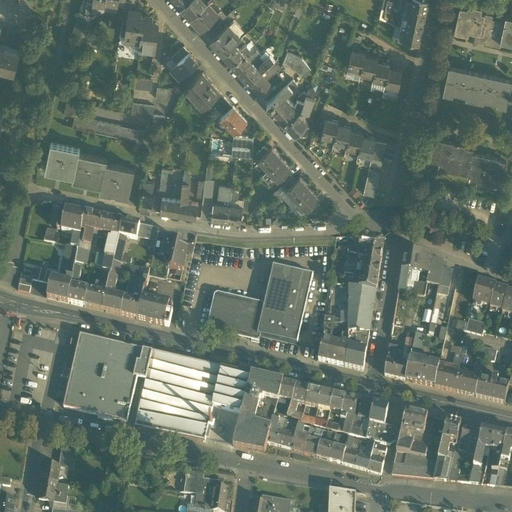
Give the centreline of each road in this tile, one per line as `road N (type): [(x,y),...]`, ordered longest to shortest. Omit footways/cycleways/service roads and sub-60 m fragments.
road 1 (secondary): [(8,303),(372,387)]
road 2 (residential): [(30,191),(193,229),(368,230)]
road 3 (residential): [(160,0),(368,230)]
road 4 (residential): [(248,465),(511,505)]
road 5 (residential): [(394,234),(445,0)]
road 6 (residential): [(42,426),(248,465)]
road 7 (residential): [(372,387),(394,234)]
road 8 (secondary): [(372,387),(511,421)]
road 9 (residential): [(394,234),(511,279)]
